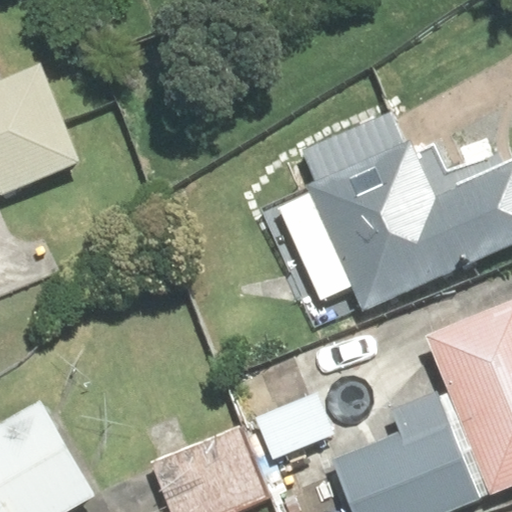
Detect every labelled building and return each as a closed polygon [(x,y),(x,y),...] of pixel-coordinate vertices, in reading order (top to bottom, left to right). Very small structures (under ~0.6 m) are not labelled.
[(0,198),(96,160),(56,62),(0,84),(0,198)] [(279,204),(326,309),(369,290),(378,311),(511,252),(511,167),(458,191),(419,103),(312,150),(327,183),(279,204)] [(345,462),(366,511),(452,511),(511,487),(511,306),(434,339),(449,372),(397,394),(414,434),(345,462)] [(56,392),(0,424),(0,511),(75,511),(113,491),(56,392)] [(252,417),(156,456),(178,511),(239,511),(283,495),(252,417)]
